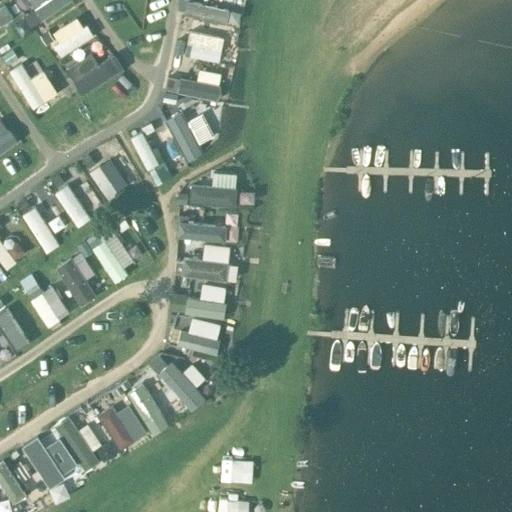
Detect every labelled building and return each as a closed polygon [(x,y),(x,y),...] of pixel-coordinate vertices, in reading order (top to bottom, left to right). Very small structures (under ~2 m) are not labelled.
[(0,24),(17,14),(9,0),(0,5),(0,24)] [(31,0),(44,17),(68,0),(31,0)] [(32,25),(42,19),(35,8),(25,14),(32,25)] [(55,44),(64,55),(94,31),(79,12),(55,31),(61,39),(55,44)] [(191,29),(187,55),(222,60),(226,33),(191,29)] [(53,38),(48,30),(41,35),(46,43),(53,38)] [(185,41),(176,39),(174,51),(183,53),(185,41)] [(2,55),(8,63),(18,57),(12,48),(2,55)] [(124,65),(116,52),(101,62),(92,50),(68,66),(85,91),(124,65)] [(24,60),(11,68),(35,106),(60,90),(45,66),(33,74),(24,60)] [(176,91),(179,79),(168,76),(165,89),(176,91)] [(163,100),(176,103),(178,94),(165,91),(163,100)] [(169,117),(189,158),(204,151),(183,110),(169,117)] [(7,117),(0,120),(0,151),(19,143),(7,117)] [(142,127),(146,134),(155,129),(151,122),(142,127)] [(95,161),(88,152),(82,156),(89,166),(95,161)] [(214,170),(214,182),(191,182),(191,201),(238,202),(239,170),(214,170)] [(52,177),(57,185),(64,180),(59,173),(52,177)] [(80,225),(94,215),(70,180),(55,190),(80,225)] [(179,192),(179,202),(187,203),(188,192),(179,192)] [(17,202),(23,211),(31,206),(24,197),(17,202)] [(228,238),(228,220),(179,219),(179,237),(228,238)] [(96,232),(87,238),(92,246),(101,240),(96,232)] [(92,250),(85,239),(78,245),(85,255),(92,250)] [(178,274),(230,276),(230,242),(205,242),(205,255),(178,254),(178,274)] [(187,311),(226,315),(229,282),(204,280),(203,295),(189,294),(187,311)] [(31,297),(42,290),(37,283),(27,290),(31,297)] [(173,291),(171,308),(185,310),(188,293),(173,291)] [(194,314),(189,329),(183,327),(179,341),(213,352),(222,323),(194,314)] [(157,371),(167,363),(159,353),(149,362),(157,371)] [(207,375),(193,361),(185,369),(173,357),(159,371),(194,408),(207,395),(198,385),(207,375)] [(145,379),(128,390),(153,433),(171,423),(145,379)] [(123,447),(137,437),(108,394),(93,404),(123,447)] [(86,467),(100,458),(95,450),(104,445),(89,421),(81,426),(72,411),(58,421),(86,467)] [(48,486),(66,478),(44,432),(27,440),(48,486)] [(0,476),(15,501),(29,493),(6,456),(0,459),(0,476)] [(232,479),(233,457),(223,457),(223,479),(232,479)]
